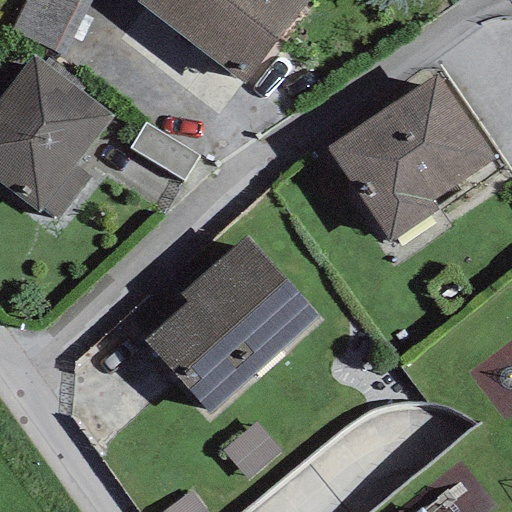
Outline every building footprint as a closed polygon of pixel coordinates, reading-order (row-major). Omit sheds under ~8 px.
[(66,68),(99,0),(41,0),(19,45),(66,68)] [(316,1),(314,0),(152,0),(146,10),(260,86),(316,1)] [(112,119),(32,57),(0,98),(0,186),(37,215),(112,119)] [(438,78),(331,147),(392,242),(499,172),(438,78)] [(257,246),(151,342),(219,417),(326,320),(257,246)] [(271,442),(232,459),(245,488),(283,471),(271,442)]
